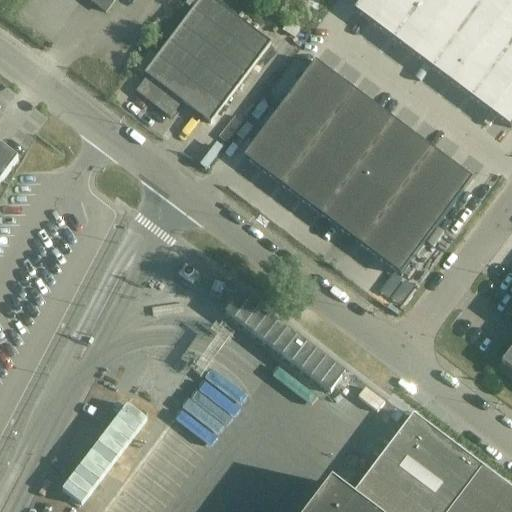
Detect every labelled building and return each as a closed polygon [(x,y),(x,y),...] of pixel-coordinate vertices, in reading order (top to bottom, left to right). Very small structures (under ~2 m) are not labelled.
[(85,0),(106,15),(116,0),(85,0)] [(209,0),(204,0),(145,76),(148,79),(137,94),(169,120),(181,105),(210,127),(271,48),(209,0)] [(511,0),(363,0),(354,13),(356,14),(357,12),(370,22),(369,24),(372,26),(375,29),(377,27),(389,37),(388,38),(392,41),(395,43),(396,42),(409,51),(408,53),(411,55),(414,58),(416,56),(428,66),(427,67),(431,70),(434,72),(435,71),(448,81),(447,82),(450,85),(454,87),(455,86),(468,95),(466,97),(470,99),(473,102),(474,100),(487,110),(486,111),(491,115),(497,119),(498,118),(511,128),(510,129),(511,130),(511,129),(511,0)] [(280,112),(244,160),(246,161),(247,160),(260,169),(259,171),(262,173),(265,176),(266,174),(279,184),(278,185),(281,188),(285,190),(286,189),(299,198),(298,200),(301,202),(304,205),(305,203),(318,213),(317,214),(320,217),(324,219),(325,218),(338,228),(337,229),(340,232),(343,234),(344,233),(357,242),(356,244),(360,246),(363,249),(364,247),(377,257),(376,258),(381,262),(387,267),(388,265),(400,275),(399,276),(401,278),(437,230),(473,182),(471,180),(470,182),(457,172),(458,171),(453,167),(447,163),(446,164),(433,155),(435,153),(431,151),(428,148),(427,150),(414,140),(415,138),(412,136),(408,133),(407,135),(394,125),(396,124),(392,121),(389,119),(388,120),(375,111),(376,109),(373,107),(369,104),(368,106),(355,96),(356,95),(353,92),(350,90),(349,91),(336,81),(337,80),(334,77),(330,75),(329,76),(316,67),(317,65),(316,64),(280,112)] [(232,146),(223,159),(229,164),(239,151),(232,146)] [(0,186),(18,162),(0,148),(0,186)] [(511,351),(502,366),(511,373),(511,351)] [(314,361),(320,366),(324,362),(317,357),(314,361)] [(333,486),(313,511),(511,511),(511,493),(485,473),(413,419),(371,475),(352,500),(333,486)]
